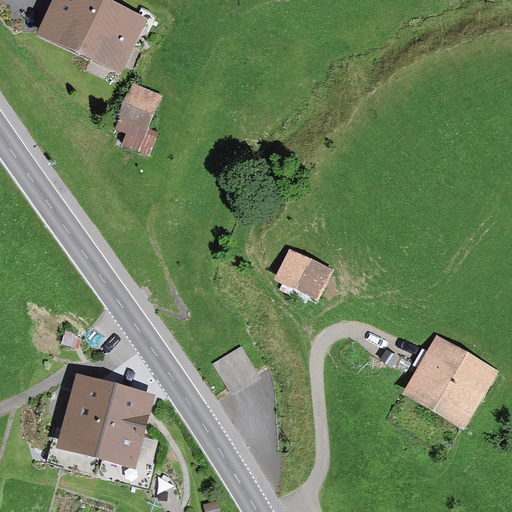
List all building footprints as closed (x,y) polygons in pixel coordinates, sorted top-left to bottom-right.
[(148,20),(103,0),(55,0),(37,41),(121,79),(148,20)] [(132,84),(122,106),(153,120),(163,97),(132,84)] [(153,120),(122,106),(117,118),(121,120),(116,133),(126,138),(122,147),(148,159),(159,135),(148,131),(153,120)] [(319,306),(333,274),(290,253),(275,285),(319,306)] [(500,373),(436,338),(402,401),(466,436),(500,373)] [(262,380),(241,346),(211,365),(232,398),(262,380)] [(154,397),(76,376),(57,450),(135,471),(154,397)] [(217,511),(215,499),(201,502),(203,511),(217,511)]
